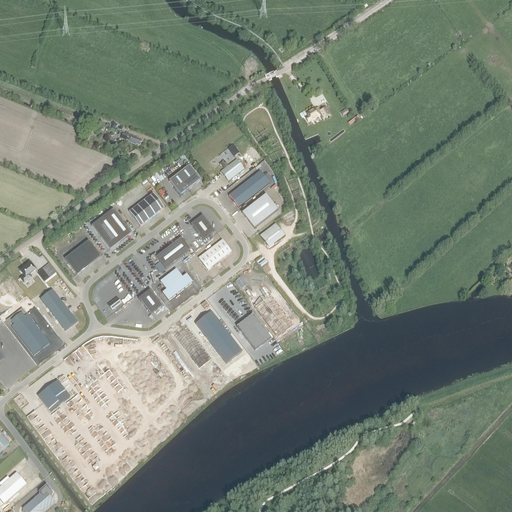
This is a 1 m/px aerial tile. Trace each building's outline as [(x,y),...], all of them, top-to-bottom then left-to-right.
[(315,108),(306,113),(308,117),(305,119),(308,123),(311,121),(312,121),(320,117),(318,115),(320,113),(324,119),(330,115),(325,108),(320,111),(319,110),(316,111),(315,108)] [(115,131),(117,125),(112,123),(109,128),(115,131)] [(142,141),(138,139),(139,139),(128,135),(123,133),(121,139),(128,141),(128,142),(136,145),(136,144),(140,146),(142,141)] [(233,145),(228,149),(234,157),(239,153),(233,145)] [(224,161),(222,162),(218,156),(217,157),(217,156),(214,158),(214,159),(210,162),(215,168),(219,164),(224,170),(221,172),(228,182),(244,170),(237,160),(228,167),(224,161)] [(169,182),(180,196),(200,181),(189,166),(169,182)] [(260,172),(229,197),(238,209),(270,184),(260,172)] [(164,209),(153,194),(129,213),(140,227),(164,209)] [(266,195),(242,214),(254,229),(278,211),(266,195)] [(132,233),(113,209),(91,226),(110,250),(132,233)] [(203,216),(191,225),(203,241),(215,232),(203,216)] [(262,239),(269,249),(285,236),(278,227),(262,239)] [(155,254),(150,257),(155,264),(158,261),(165,270),(190,251),(181,239),(158,257),(155,254)] [(77,276),(101,257),(88,241),(65,260),(77,276)] [(198,259),(208,271),(231,253),(222,241),(198,259)] [(26,277),(22,280),(26,285),(33,279),(31,277),(38,272),(33,265),(22,273),(26,277)] [(166,290),(162,294),(168,302),(193,283),(186,275),(182,278),(176,270),(160,282),(166,290)] [(43,271),(38,275),(45,283),(49,279),(43,271)] [(24,289),(26,293),(29,291),(31,294),(41,287),(36,281),(24,289)] [(5,282),(0,285),(0,297),(1,297),(0,294),(0,293),(5,290),(7,293),(11,289),(5,282)] [(151,315),(163,306),(150,290),(138,299),(151,315)] [(40,300),(65,332),(77,322),(52,291),(40,300)] [(270,295),(254,308),(278,338),(294,326),(270,295)] [(108,305),(112,311),(122,304),(117,298),(108,305)] [(33,356),(49,344),(22,309),(6,321),(33,356)] [(211,313),(195,325),(226,365),(242,352),(211,313)] [(271,339),(252,315),(236,327),(255,351),(271,339)] [(186,327),(174,336),(198,368),(210,359),(186,327)] [(42,395),(39,397),(51,412),(70,398),(57,382),(42,394),(42,395)] [(0,453),(9,445),(0,434),(0,453)] [(0,487),(0,500),(4,505),(26,485),(17,473),(0,487)] [(53,494),(47,486),(40,493),(41,494),(23,510),(24,511),(45,511),(55,503),(50,497),(53,494)] [(7,511),(13,507),(9,502),(3,508),(7,511)]
